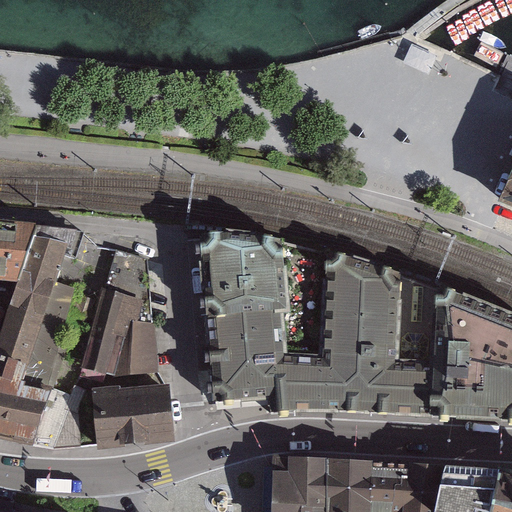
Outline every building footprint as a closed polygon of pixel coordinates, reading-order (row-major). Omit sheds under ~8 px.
[(413,44),(403,64),(430,77),(439,57),(413,44)] [(0,280),(18,282),(39,230),(0,225),(0,280)] [(0,338),(0,438),(55,448),(72,398),(51,391),(71,321),(94,329),(100,308),(71,299),(74,291),(54,284),(66,249),(78,253),(84,235),(39,230),(18,282),(0,338)] [(314,407),(316,252),(258,239),(227,234),(201,235),(216,402),(270,406),(314,407)] [(434,416),(439,289),(316,252),(314,407),(434,416)] [(148,260),(115,253),(100,308),(94,329),(81,376),(99,380),(102,374),(114,376),(127,322),(152,324),(148,260)] [(434,416),(511,421),(511,319),(439,289),(434,416)] [(127,322),(114,376),(157,372),(152,324),(127,322)] [(85,392),(75,387),(72,398),(55,448),(81,448),(78,415),(79,404),(85,392)] [(95,393),(98,445),(172,437),(169,394),(122,395),(119,390),(95,393)] [(327,511),(327,462),(276,458),(272,511),(327,511)] [(369,511),(372,464),(327,462),(327,511),(369,511)] [(402,511),(409,466),(372,464),(369,511),(402,511)] [(433,511),(445,468),(409,466),(402,511),(433,511)] [(491,511),(500,471),(490,471),(445,468),(433,511),(491,511)] [(511,511),(511,473),(500,471),(491,511),(511,511)]
